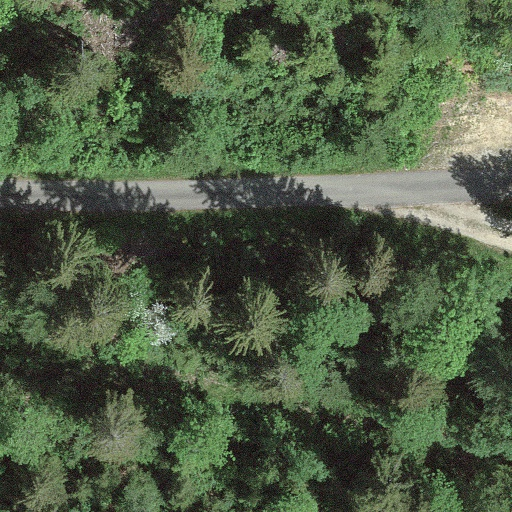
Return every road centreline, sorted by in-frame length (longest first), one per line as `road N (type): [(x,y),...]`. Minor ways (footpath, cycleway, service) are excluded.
road 1 (unclassified): [(0,194),(511,182)]
road 2 (track): [(377,188),(511,236)]
